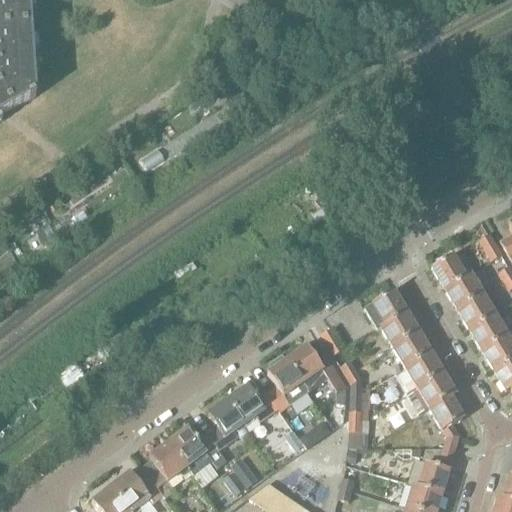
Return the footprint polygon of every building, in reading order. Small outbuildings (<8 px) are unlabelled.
[(0,0),(0,31),(29,30),(26,0),(0,0)] [(0,95),(9,113),(33,100),(29,30),(0,31),(0,95)] [(219,81),(232,73),(224,58),(210,66),(219,81)] [(0,117),(9,113),(0,95),(0,117)] [(511,223),(506,227),(511,237),(498,244),(511,267),(511,223)] [(499,259),(487,238),(478,243),(490,264),(499,259)] [(431,271),(443,292),(463,280),(451,259),(431,271)] [(502,285),(511,279),(506,270),(497,276),(502,285)] [(443,292),(455,313),(480,298),(468,277),(463,280),(443,292)] [(511,280),(511,279),(502,285),(508,294),(511,291),(511,280)] [(384,328),(404,316),(391,294),(362,311),(376,334),(379,332),(378,331),(383,328),(384,328)] [(455,313),(468,333),(492,318),(480,298),(455,313)] [(416,336),(404,316),(384,328),(383,328),(378,331),(379,332),(391,352),(416,336)] [(468,333),(480,354),(505,339),(492,318),(468,333)] [(341,353),(336,344),(328,332),(319,338),(331,359),(341,353)] [(391,352),(403,372),(429,357),(416,336),(391,352)] [(480,354),(492,374),(511,362),(511,351),(505,339),(480,354)] [(326,382),(334,396),(334,408),(343,408),(343,390),(335,376),(322,358),(314,363),(305,350),(285,364),(307,395),(326,382)] [(415,392),(441,377),(429,357),(403,372),(404,374),(395,379),(405,397),(415,391),(415,392)] [(504,395),(509,392),(511,390),(511,362),(492,374),(504,395)] [(265,397),(277,413),(278,415),(288,408),(288,409),(307,396),(306,395),(307,395),(285,364),(265,377),(275,390),(265,397)] [(338,370),(343,379),(353,374),(348,365),(338,370)] [(359,399),(358,383),(353,374),(343,379),(349,388),(348,398),(359,399)] [(441,377),(415,392),(428,413),(448,400),(448,401),(453,398),(441,377)] [(226,405),(242,428),(254,420),(258,426),(277,413),(265,397),(255,404),(246,391),(226,405)] [(359,415),(359,399),(348,398),(347,425),(358,426),(359,415)] [(441,453),(452,456),(457,441),(457,439),(456,439),(450,429),(461,422),(448,401),(448,400),(428,413),(445,441),(442,449),(441,453)] [(214,430),(205,437),(217,454),(235,441),(230,435),(242,428),(226,405),(206,418),(214,430)] [(347,425),(347,436),(358,436),(358,426),(347,425)] [(321,426),(298,442),(305,451),(327,435),(321,426)] [(216,454),(217,454),(205,437),(195,445),(186,432),(167,447),(188,475),(192,480),(211,466),(214,470),(223,464),(216,454)] [(284,441),(293,455),(300,449),(291,436),(284,441)] [(347,436),(346,453),(357,453),(358,436),(347,436)] [(147,481),(161,499),(163,502),(173,495),(166,485),(178,477),(181,480),(188,475),(167,447),(147,461),(157,474),(147,481)] [(417,491),(440,498),(452,456),(441,453),(424,453),(420,465),(413,463),(406,487),(411,488),(417,490),(417,491)] [(347,455),(345,465),(352,467),(354,457),(347,455)] [(255,483),(240,461),(229,469),(244,491),(255,483)] [(128,476),(109,491),(125,511),(135,511),(148,502),(151,506),(161,499),(147,481),(138,489),(128,476)] [(221,483),(233,499),(243,493),(231,476),(221,483)] [(511,477),(510,477),(503,501),(511,504),(511,477)] [(341,483),(338,493),(349,496),(352,485),(341,483)] [(247,501),(261,511),(274,492),(266,486),(247,501)] [(404,511),(435,511),(440,498),(417,491),(417,490),(411,488),(404,511)] [(125,511),(109,491),(90,505),(95,511),(125,511)] [(272,511),(283,498),(274,492),(261,511),(272,511)] [(338,493),(336,503),(346,506),(349,496),(338,493)] [(272,511),(284,511),(291,503),(283,498),(272,511)] [(497,500),(493,511),(511,511),(511,504),(503,501),(497,500)] [(297,511),(299,509),(291,503),(284,511),(297,511)]
